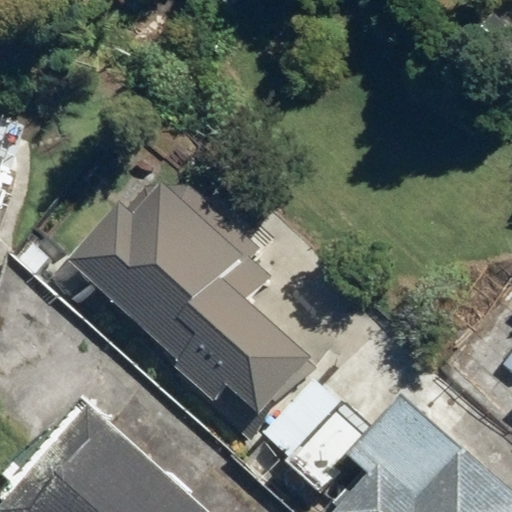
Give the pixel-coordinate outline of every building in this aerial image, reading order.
[(21,0),(0,0),(0,15),(14,20),(21,0)] [(0,211),(12,177),(0,172),(0,211)] [(172,374),(212,408),(224,396),(261,429),(313,372),(249,313),(275,285),(169,188),(141,218),(129,208),(70,272),(176,369),(172,374)] [(210,511),(85,401),(0,497),(0,511),(210,511)] [(511,511),(511,495),(408,410),(386,437),(350,408),(294,476),(330,506),(355,475),(362,481),(336,511),(511,511)]
